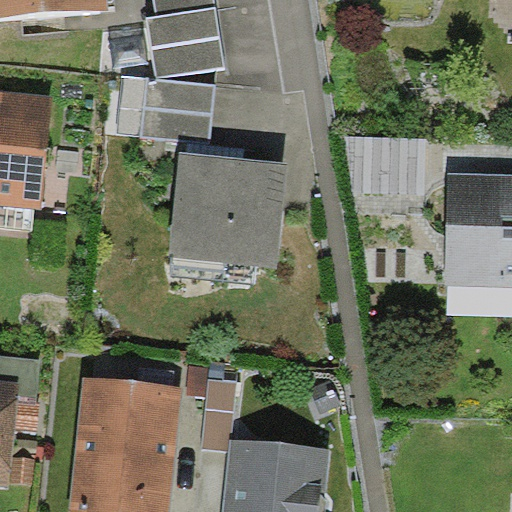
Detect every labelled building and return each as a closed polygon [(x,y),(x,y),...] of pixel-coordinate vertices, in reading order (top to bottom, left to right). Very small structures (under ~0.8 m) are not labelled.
[(109,0),(0,0),(0,17),(110,9),(109,0)] [(154,0),(157,16),(148,18),(158,78),(225,68),(214,0),(154,0)] [(215,85),(148,79),(142,137),(210,144),(215,85)] [(53,95),(0,89),(0,204),(41,209),(53,95)] [(227,157),(181,152),(170,254),(275,266),(287,163),(227,157)] [(511,173),(448,172),(445,284),(511,285),(511,173)] [(0,355),(0,380),(20,383),(18,400),(36,402),(40,359),(0,355)] [(181,388),(83,378),(70,511),(169,511),(177,431),(181,388)] [(237,382),(211,379),(203,450),(230,453),(231,439),(237,382)] [(0,380),(0,484),(9,486),(12,457),(15,430),(18,400),(20,383),(0,380)] [(40,402),(36,402),(18,400),(15,430),(37,432),(40,402)] [(324,511),(331,449),(231,439),(230,453),(223,511),(324,511)] [(36,459),(12,457),(9,486),(33,488),(36,459)]
